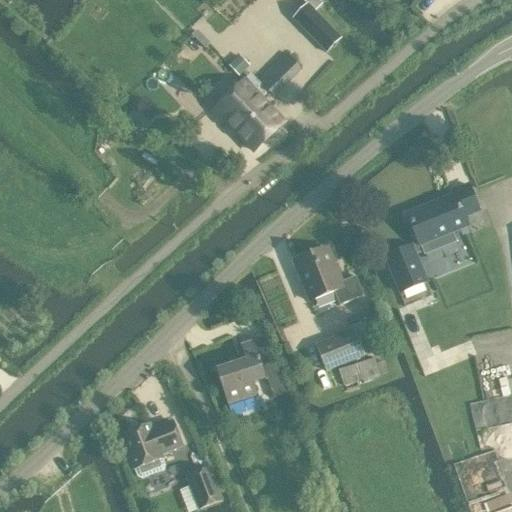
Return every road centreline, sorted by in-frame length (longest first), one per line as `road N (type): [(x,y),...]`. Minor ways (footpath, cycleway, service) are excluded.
road 1 (unclassified): [(0,491),(392,126),(511,40)]
road 2 (unclassified): [(487,0),(401,54),(0,406)]
road 3 (track): [(250,511),(172,330)]
